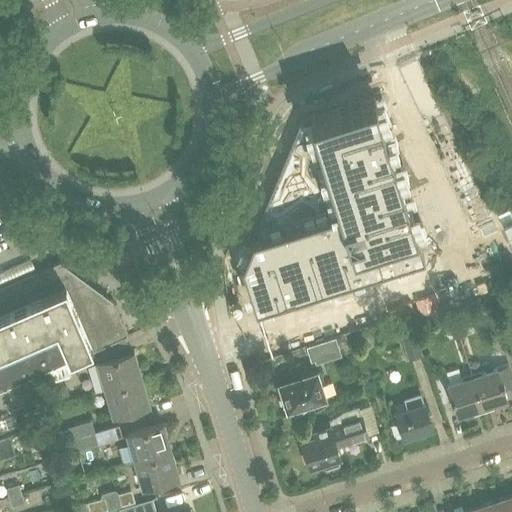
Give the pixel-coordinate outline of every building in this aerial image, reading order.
[(254,235),(251,242),(268,305),(363,270),(423,251),(415,226),(374,94),(311,114),(301,117),(254,235)] [(435,138),(407,145),(414,174),(442,168),(435,138)] [(0,395),(27,384),(25,379),(42,371),(46,383),(71,375),(67,361),(128,334),(113,301),(60,261),(60,260),(48,265),(0,286),(0,395)] [(473,309),(453,316),(457,329),(463,327),(477,323),(473,309)] [(453,316),(443,319),(448,332),(451,331),(457,329),(453,316)] [(401,333),(399,334),(408,360),(423,355),(414,329),(413,329),(412,330),(401,333)] [(310,361),(314,360),(315,363),(341,355),(335,337),(305,346),(310,361)] [(96,361),(87,367),(95,391),(104,388),(104,387),(141,376),(133,350),(96,361)] [(481,372),(472,375),(482,407),(484,406),(507,399),(503,387),(511,384),(511,371),(509,363),(497,367),(481,372)] [(304,376),(280,384),(288,408),(290,408),(291,410),(291,411),(294,416),(308,407),(308,404),(307,402),(324,397),(319,384),(322,383),(318,369),(303,374),(304,376)] [(472,375),(471,375),(447,383),(457,415),(482,407),(472,375)] [(141,376),(104,387),(104,388),(112,415),(150,404),(141,376)] [(69,396),(65,383),(52,387),(56,400),(69,396)] [(405,399),(407,407),(394,412),(402,437),(432,427),(424,402),(423,403),(420,394),(405,399)] [(11,407),(16,426),(36,419),(31,400),(11,407)] [(314,435),(299,440),(308,467),(323,462),(325,469),(339,464),(337,457),(339,457),(341,456),(337,446),(336,444),(344,441),(345,441),(353,438),(353,440),(368,435),(367,434),(361,415),(359,408),(358,406),(343,411),(328,420),(330,424),(318,428),(312,430),(314,435)] [(91,419),(66,427),(69,438),(94,431),(91,419)] [(129,444),(119,447),(123,463),(133,459),(171,449),(163,421),(125,432),(129,444)] [(94,431),(69,438),(73,450),(98,443),(94,431)] [(0,437),(0,458),(15,454),(9,435),(0,437)] [(171,449),(133,459),(141,487),(179,476),(171,449)] [(5,487),(8,495),(21,491),(19,483),(5,487)] [(101,498),(87,502),(89,511),(97,511),(135,501),(131,489),(118,493),(114,489),(102,493),(101,498)] [(24,502),(21,491),(8,495),(11,506),(24,502)] [(511,511),(511,493),(494,499),(498,511),(511,511)] [(156,511),(152,497),(118,507),(119,511),(156,511)] [(498,511),(494,499),(473,506),(474,511),(498,511)]
